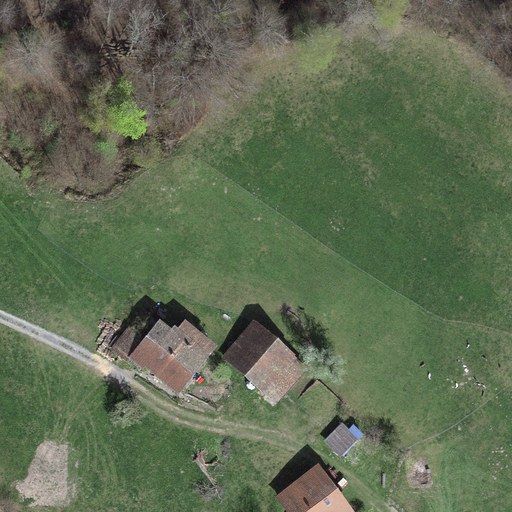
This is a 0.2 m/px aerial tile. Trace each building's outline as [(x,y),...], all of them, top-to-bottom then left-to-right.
[(224,358),(262,392),(292,358),(255,325),(224,358)] [(144,369),(148,364),(179,390),(213,351),(187,328),(176,341),(159,326),(144,343),(133,333),(116,352),(128,363),(132,359),(144,369)] [(262,392),(276,404),(306,371),(292,358),(262,392)] [(342,428),(328,442),(342,456),(357,442),(342,428)] [(345,511),(317,470),(279,496),(282,502),(280,503),(286,511),(345,511)]
